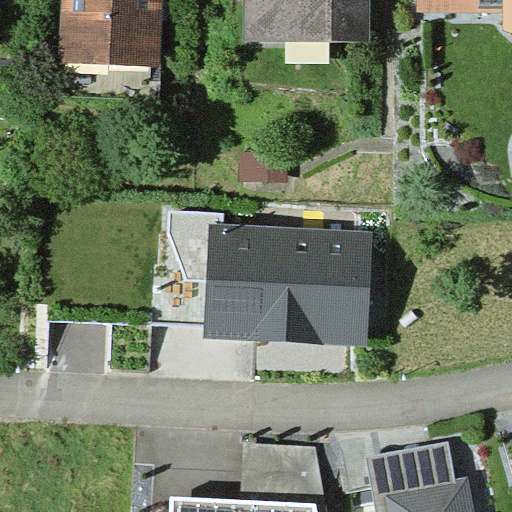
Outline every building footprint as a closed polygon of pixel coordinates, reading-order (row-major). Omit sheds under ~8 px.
[(70,0),(67,53),(153,58),(155,0),(70,0)] [(374,0),(252,0),(253,31),(376,32),(374,0)] [(511,0),(427,0),(429,20),(508,24),(511,26),(511,0)] [(372,234),(211,227),(206,337),(367,344),(372,234)] [(486,511),(471,449),(374,468),(382,511),(486,511)] [(317,511),(315,502),(172,495),(171,511),(317,511)]
